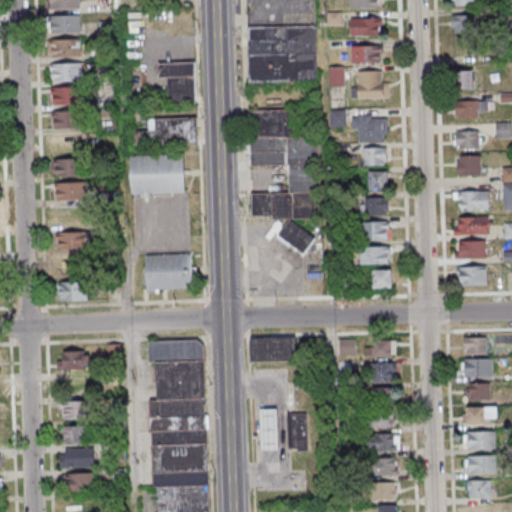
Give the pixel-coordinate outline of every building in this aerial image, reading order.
[(80,10),(79,0),(49,0),(50,10),(80,10)] [(379,0),(349,0),(349,8),(380,8),(379,0)] [(453,15),(453,33),(473,33),(473,15),(453,15)] [(80,16),(53,16),(53,35),(81,34),(80,16)] [(350,20),(350,37),(380,37),(380,20),(350,20)] [(317,26),(248,26),(248,82),(317,82),(317,26)] [(81,39),(52,39),(52,56),(81,56),(81,39)] [(382,64),(382,47),(351,47),(351,64),(382,64)] [(196,62),(158,62),(158,78),(168,78),(168,104),(196,104),(196,62)] [(82,82),(82,63),(51,63),(51,82),(82,82)] [(473,88),(473,70),(456,70),(456,88),(473,88)] [(391,100),(391,82),(382,82),(382,72),(356,72),(356,100),(391,100)] [(81,87),(53,87),(53,104),(81,104),(81,87)] [(456,118),(479,118),(479,109),(489,109),(489,101),(456,101),(456,118)] [(251,165),(289,165),(289,192),(252,193),(252,218),(319,218),(318,137),(295,137),(295,109),(250,109),(251,165)] [(78,110),(53,110),(53,128),(78,128),(78,110)] [(355,142),(387,142),(387,116),(355,116),(355,142)] [(148,117),(148,131),(142,131),(143,146),(198,145),(198,117),(148,117)] [(498,123),(498,137),(510,137),(509,123),(498,123)] [(481,149),(481,131),(456,131),(457,149),(481,149)] [(84,153),(84,134),(53,134),(53,153),(84,153)] [(387,148),(364,148),(364,164),(387,164),(387,148)] [(131,155),(131,195),(185,194),(185,154),(131,155)] [(482,175),(482,156),(456,156),(457,176),(482,175)] [(52,158),(52,176),(85,176),(85,158),(52,158)] [(369,171),(369,189),(388,189),(388,171),(369,171)] [(86,199),(86,182),(56,182),(56,199),(86,199)] [(458,210),(489,210),(489,190),(458,190),(458,210)] [(390,215),(390,198),(361,198),(361,215),(390,215)] [(454,216),(454,235),(489,235),(489,216),(454,216)] [(278,236),(304,254),(315,237),(290,220),(278,236)] [(389,222),(366,222),(366,241),(389,241),(389,222)] [(95,232),(58,232),(58,248),(95,248),(95,232)] [(458,258),(486,258),(486,240),(458,240),(458,258)] [(390,247),(364,247),(364,263),(390,263),(390,247)] [(146,254),(146,290),(193,289),(193,253),(146,254)] [(78,255),(58,255),(58,273),(78,273),(78,255)] [(487,285),(487,266),(459,266),(459,285),(487,285)] [(373,271),(373,288),(392,288),(392,271),(373,271)] [(87,281),(59,281),(59,300),(87,300),(87,281)] [(297,362),(297,337),(251,337),(251,362),(297,362)] [(464,337),(464,355),(489,355),(489,337),(464,337)] [(150,399),(153,511),(157,511),(156,511),(210,511),(206,339),(149,340),(149,363),(156,363),(157,399),(150,399)] [(340,339),(340,355),(355,355),(355,339),(340,339)] [(393,341),(366,341),(366,357),(393,357),(393,341)] [(122,344),(107,344),(107,361),(122,361),(122,344)] [(91,369),(91,350),(61,350),(61,369),(91,369)] [(494,376),(494,359),(462,359),(462,376),(494,376)] [(372,382),(394,382),(394,363),(372,363),(372,382)] [(468,400),(492,400),(492,384),(468,384),(468,400)] [(393,405),(393,389),(372,389),(372,405),(393,405)] [(62,400),(62,419),(86,419),(86,400),(62,400)] [(499,407),(464,407),(464,422),(499,422),(499,407)] [(281,451),(280,409),(263,410),(264,451),(281,451)] [(300,448),(300,452),(310,452),(309,413),(289,414),(291,449),(300,448)] [(366,413),(366,428),(395,428),(395,413),(366,413)] [(86,425),(65,425),(65,442),(86,442),(86,425)] [(495,431),(464,431),(464,449),(495,449),(495,431)] [(368,451),(399,451),(399,435),(368,435),(368,451)] [(95,448),(61,448),(61,468),(95,468),(95,448)] [(494,473),(494,455),(465,455),(465,473),(494,473)] [(371,475),(399,475),(399,459),(371,459),(371,475)] [(67,491),(94,491),(94,473),(67,473),(67,491)] [(492,498),(492,479),(467,479),(467,498),(492,498)] [(399,499),(399,483),(372,483),(372,499),(399,499)]
